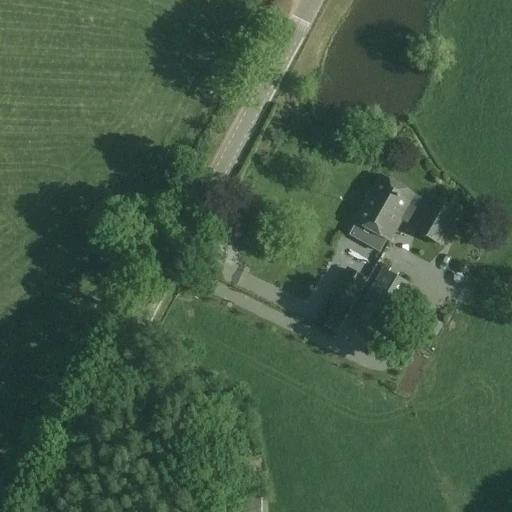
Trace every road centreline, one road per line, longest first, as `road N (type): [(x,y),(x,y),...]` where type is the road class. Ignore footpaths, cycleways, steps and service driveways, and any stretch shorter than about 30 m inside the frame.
road 1 (tertiary): [(35,511),(306,0)]
road 2 (track): [(199,511),(168,388),(155,357),(129,332)]
